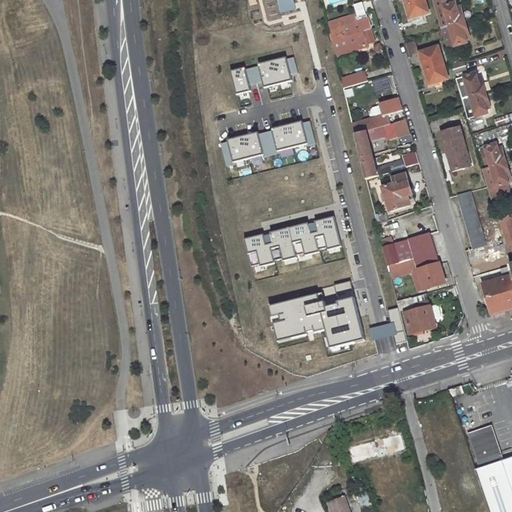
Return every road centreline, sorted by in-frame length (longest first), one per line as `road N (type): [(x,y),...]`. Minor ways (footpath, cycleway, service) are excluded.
road 1 (residential): [(486,349),(384,0)]
road 2 (residential): [(328,93),(401,378)]
road 3 (primary): [(196,434),(152,156)]
road 4 (secondary): [(197,457),(342,410),(401,378)]
road 5 (secondary): [(401,378),(196,434)]
road 6 (primary): [(127,0),(152,156)]
road 7 (residential): [(401,378),(436,511)]
road 8 (secondary): [(196,434),(100,469),(75,489)]
road 9 (secondary): [(75,489),(109,488),(197,457)]
